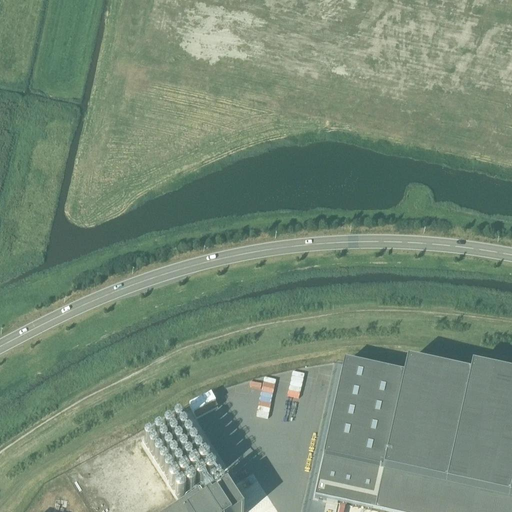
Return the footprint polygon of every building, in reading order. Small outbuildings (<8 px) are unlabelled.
[(344,365),(314,498),(320,500),(337,503),(342,505),(356,507),(361,509),(368,510),(376,511),(511,511),(511,377),(471,368),(469,377),(406,364),(403,378),(344,365)] [(295,389),(309,392),(313,373),(301,370),(299,377),(286,374),(279,404),(291,406),(295,389)] [(181,428),(181,427),(181,426),(182,425),(181,425),(181,424),(181,423),(180,422),(179,422),(178,421),(177,421),(176,421),(176,422),(175,422),(174,423),(174,424),(173,425),(173,426),(174,427),(174,428),(175,428),(175,429),(176,429),(177,429),(178,429),(179,429),(180,428),(181,428)] [(171,434),(171,433),(172,432),(172,431),(171,430),(171,429),(170,429),(170,428),(169,428),(168,428),(167,428),(166,428),(165,429),(164,429),(164,430),(164,431),(163,432),(164,432),(164,433),(164,434),(165,435),(166,436),(167,436),(168,436),(169,436),(169,435),(170,435),(171,434)] [(186,436),(186,435),(187,434),(187,433),(186,432),(185,431),(184,430),(183,430),(182,430),(181,430),(180,431),(179,432),(179,433),(178,434),(179,435),(179,436),(180,437),(181,438),(182,438),(183,438),(184,438),(185,437),(186,436)] [(161,441),(161,440),(161,439),(162,438),(162,437),(161,437),(161,436),(160,435),(159,434),(158,434),(157,434),(156,434),(156,435),(155,435),(154,436),(154,437),(153,438),(154,439),(154,440),(155,441),(155,442),(156,442),(157,442),(158,442),(159,442),(160,441),(161,441)] [(176,443),(177,442),(177,441),(177,440),(177,439),(176,438),(176,437),(175,437),(174,436),(173,436),(172,436),(171,436),(170,437),(170,438),(169,438),(169,439),(169,440),(169,441),(169,442),(170,442),(170,443),(171,444),(172,444),(173,444),(174,444),(175,444),(176,443)] [(191,444),(192,444),(192,443),(192,442),(192,441),(192,440),(191,440),(191,439),(190,439),(189,438),(188,438),(187,438),(186,438),(185,439),(185,440),(184,440),(184,441),(184,442),(184,443),(185,444),(185,445),(186,445),(187,446),(188,446),(189,446),(190,446),(191,445),(191,444)] [(151,447),(151,446),(152,445),(152,444),(151,443),(151,442),(151,441),(150,441),(149,441),(148,440),(147,440),(147,441),(146,441),(145,441),(144,442),(144,443),(144,444),(144,445),(144,446),(144,447),(145,447),(146,448),(147,448),(148,448),(149,448),(150,448),(151,447)] [(166,450),(167,449),(167,448),(167,447),(167,446),(167,445),(166,445),(166,444),(165,444),(164,443),(163,443),(162,443),(161,443),(160,444),(160,445),(159,445),(159,446),(159,447),(159,448),(159,449),(160,449),(160,450),(161,450),(162,451),(163,451),(164,451),(165,451),(166,450)] [(196,452),(197,452),(197,451),(197,450),(197,449),(197,448),(196,447),(195,446),(194,446),(193,446),(192,446),(191,446),(190,447),(189,448),(189,449),(189,450),(189,451),(190,452),(190,453),(191,453),(192,454),(193,454),(194,454),(195,453),(196,453),(196,452)] [(156,455),(156,454),(157,453),(157,452),(156,451),(156,450),(155,449),(154,449),(153,448),(152,448),(151,449),(150,449),(149,450),(149,451),(148,452),(149,453),(149,454),(149,455),(150,455),(150,456),(151,456),(152,456),(153,456),(154,456),(155,456),(156,455)] [(186,459),(187,458),(187,457),(187,456),(187,455),(186,454),(186,453),(185,453),(184,452),(183,452),(182,452),(181,453),(180,453),(180,454),(179,454),(179,455),(179,456),(179,457),(179,458),(180,458),(180,459),(181,460),(182,460),(183,460),(184,460),(185,460),(186,459)] [(201,460),(201,459),(202,458),(202,457),(201,456),(200,455),(200,454),(199,454),(198,454),(197,454),(196,454),(195,455),(194,455),(194,456),(194,457),(193,458),(194,459),(194,460),(195,461),(196,462),(197,462),(198,462),(199,462),(200,461),(201,460)] [(176,465),(177,464),(177,463),(177,462),(177,461),(176,460),(176,459),(175,459),(174,458),(173,458),(172,458),(171,459),(170,459),(170,460),(169,461),(169,462),(169,463),(169,464),(170,465),(171,466),(172,466),(173,466),(174,466),(175,466),(176,465)] [(191,466),(192,466),(192,465),(192,464),(192,463),(192,462),(191,462),(191,461),(190,460),(189,460),(188,460),(187,460),(186,460),(185,461),(184,462),(184,463),(184,464),(184,465),(185,466),(185,467),(186,467),(187,468),(188,468),(189,468),(190,467),(191,467),(191,466)] [(207,470),(208,469),(208,468),(208,467),(208,466),(208,465),(208,464),(207,463),(206,462),(205,462),(204,461),(203,461),(202,461),(201,462),(200,462),(199,463),(198,464),(198,465),(198,466),(198,467),(198,469),(199,470),(200,471),(201,472),(202,472),(203,472),(204,472),(205,472),(206,471),(207,470)] [(166,471),(166,470),(167,469),(167,468),(167,467),(166,466),(166,465),(165,465),(164,464),(163,464),(162,464),(161,465),(160,465),(160,466),(159,466),(159,467),(159,468),(159,469),(159,470),(160,471),(161,472),(162,472),(163,472),(164,472),(165,472),(165,471),(166,471)] [(181,473),(182,472),(182,471),(182,470),(182,469),(181,468),(180,467),(179,467),(178,467),(177,467),(176,467),(175,467),(175,468),(174,469),(174,470),(174,471),(174,472),(175,473),(175,474),(176,474),(177,474),(178,475),(179,474),(180,474),(181,474),(181,473)] [(197,476),(198,475),(198,474),(199,473),(199,472),(198,471),(198,470),(197,469),(196,468),(195,468),(194,467),(193,467),(192,468),(191,468),(190,469),(189,469),(188,470),(188,471),(188,472),(188,474),(188,475),(189,476),(189,477),(190,477),(191,478),(192,478),(193,478),(195,478),(196,478),(197,477),(197,476)] [(214,480),(214,479),(215,478),(215,477),(215,475),(215,474),(214,473),(213,472),(212,471),(211,471),(209,471),(208,471),(207,471),(206,472),(205,473),(205,474),(204,475),(204,476),(204,477),(204,478),(205,479),(206,480),(207,481),(208,481),(209,481),(210,482),(211,481),(212,481),(213,480),(214,480)] [(171,478),(172,477),(172,476),(172,475),(172,474),(171,474),(171,473),(170,473),(169,472),(168,472),(167,472),(166,472),(165,473),(164,474),(164,475),(164,476),(164,477),(164,478),(165,479),(166,479),(166,480),(167,480),(168,480),(169,480),(170,480),(170,479),(171,478)] [(188,483),(188,482),(189,481),(189,480),(189,479),(188,478),(188,477),(187,476),(186,475),(185,475),(184,474),(183,474),(182,474),(181,475),(180,475),(179,476),(179,477),(178,478),(178,479),(178,480),(178,482),(179,483),(180,484),(181,485),(182,485),(184,485),(185,485),(186,484),(187,484),(188,483)] [(204,485),(205,484),(205,483),(205,482),(205,481),(205,480),(204,479),(204,478),(203,477),(202,477),(201,476),(200,476),(199,477),(198,477),(197,478),(196,478),(195,479),(195,480),(195,481),(195,483),(195,484),(195,485),(196,486),(197,486),(198,487),(199,487),(200,487),(201,487),(202,487),(203,486),(204,485)] [(178,488),(178,487),(179,486),(179,485),(179,484),(178,483),(178,482),(177,481),(176,480),(175,480),(174,479),(173,479),(172,480),(171,480),(170,481),(169,481),(169,482),(168,483),(168,484),(168,486),(168,487),(169,488),(170,489),(171,490),(172,490),(174,490),(175,490),(176,490),(177,489),(178,488)] [(179,505),(168,511),(240,511),(235,503),(230,496),(219,479),(179,505)] [(194,493),(194,492),(195,491),(195,489),(195,488),(194,487),(194,486),(193,485),(192,485),(191,484),(190,484),(189,484),(188,484),(187,484),(186,485),(185,486),(185,487),(184,488),(184,489),(184,490),(184,491),(185,492),(186,493),(186,494),(187,494),(188,494),(190,494),(191,494),(192,494),(193,493),(194,493)] [(184,498),(184,497),(185,496),(185,495),(185,494),(185,493),(184,492),(184,491),(183,490),(182,490),(181,489),(180,489),(178,490),(177,490),(176,491),(175,492),(175,493),(174,494),(174,496),(175,497),(175,498),(176,499),(177,499),(178,500),(179,500),(180,500),(181,500),(182,500),(183,499),(184,498)]
